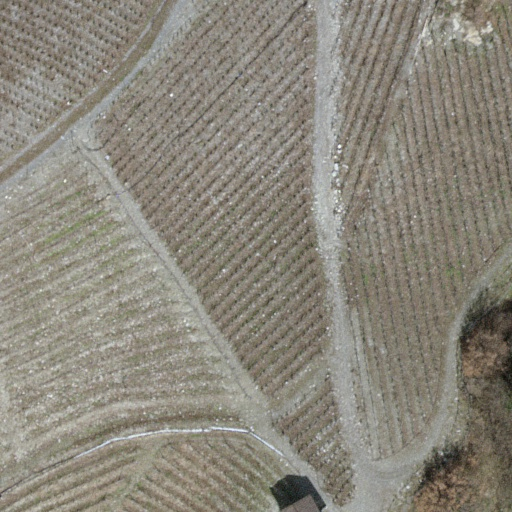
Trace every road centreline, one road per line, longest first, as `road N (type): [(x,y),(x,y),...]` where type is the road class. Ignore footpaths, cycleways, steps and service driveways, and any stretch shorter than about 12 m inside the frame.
road 1 (track): [(354,511),(365,496),(339,328),(325,0)]
road 2 (track): [(0,482),(98,432),(203,414),(253,419),(278,438),(331,511)]
road 3 (track): [(180,0),(123,78),(0,179)]
